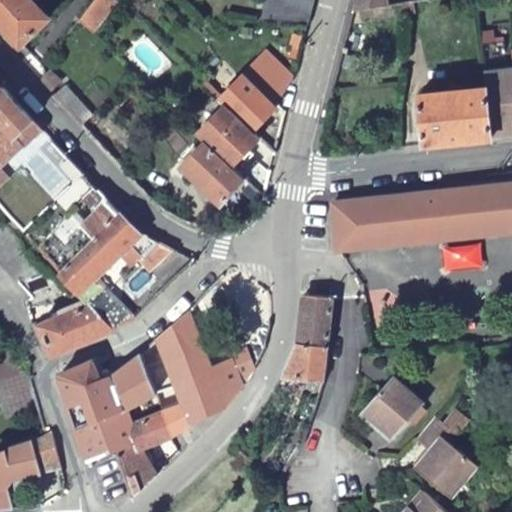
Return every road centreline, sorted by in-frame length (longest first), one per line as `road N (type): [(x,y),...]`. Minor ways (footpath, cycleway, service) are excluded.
road 1 (unclassified): [(0,60),(155,221),(200,246),(293,252)]
road 2 (unclassified): [(293,252),(282,341),(270,369),(233,424),(133,511)]
road 3 (unclassified): [(295,172),(333,175),(511,153)]
road 4 (unclassified): [(336,0),(295,172)]
